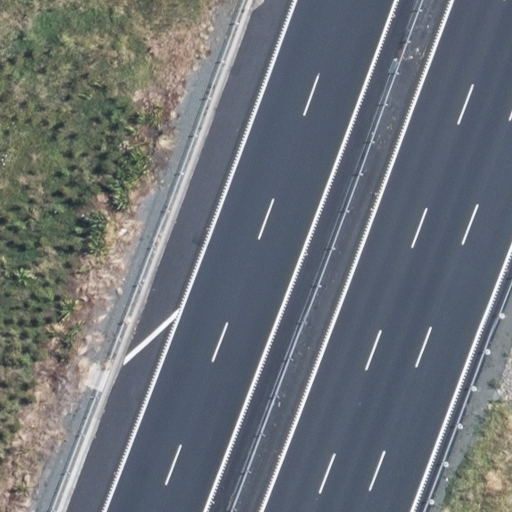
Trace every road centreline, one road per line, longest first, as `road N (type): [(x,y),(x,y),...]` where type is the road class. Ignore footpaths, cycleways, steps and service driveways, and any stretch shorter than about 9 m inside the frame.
road 1 (motorway): [(119,511),(327,0)]
road 2 (motorway): [(511,0),(307,511)]
